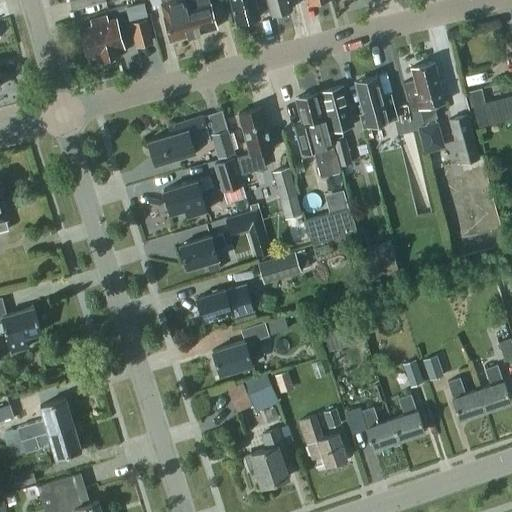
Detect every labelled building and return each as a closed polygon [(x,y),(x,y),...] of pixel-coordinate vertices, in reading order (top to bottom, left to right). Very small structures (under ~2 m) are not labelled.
[(193,34),(184,0),(166,0),(167,1),(161,3),(164,15),(170,40),(193,34)] [(208,0),(184,0),(193,34),(216,27),(208,0)] [(230,0),(236,22),(259,15),(254,0),(230,0)] [(266,0),(270,13),(291,7),(289,0),(266,0)] [(126,5),(129,17),(146,13),(143,1),(126,5)] [(116,55),(118,54),(117,50),(124,48),(116,20),(108,22),(106,16),(90,21),(92,27),(79,31),(86,56),(100,52),(101,59),(104,58),(107,61),(114,59),(116,55)] [(129,22),(136,47),(153,42),(146,18),(129,22)] [(403,82),(410,110),(419,108),(422,120),(427,119),(429,125),(419,127),(425,149),(440,145),(433,118),(437,117),(433,104),(444,101),(434,60),(411,67),(414,79),(403,82)] [(355,81),(363,112),(359,113),(362,126),(397,118),(390,92),(382,94),(377,75),(355,81)] [(342,84),(320,90),(330,130),(331,130),(340,165),(351,162),(345,136),(344,137),(341,127),(353,124),(342,84)] [(302,123),(294,125),(300,148),(301,153),(313,149),(320,176),(341,170),(336,153),(335,153),(326,122),(325,122),(318,95),(319,95),(317,91),(295,97),(302,123)] [(511,94),(472,105),(478,127),(511,117),(511,94)] [(238,112),(249,153),(237,157),(241,173),(264,167),(260,151),(273,148),(261,106),(238,112)] [(210,133),(217,157),(234,152),(222,109),(207,114),(212,133),(210,133)] [(448,118),(460,162),(479,158),(467,113),(448,118)] [(147,139),(155,163),(194,151),(192,143),(209,138),(202,115),(168,125),(170,132),(147,139)] [(212,163),(221,191),(243,184),(234,156),(212,163)] [(272,171),(285,218),(301,213),(289,166),(272,171)] [(163,189),(170,212),(185,207),(187,215),(206,209),(200,189),(213,185),(210,175),(197,179),(196,179),(163,189)] [(311,243),(356,231),(349,206),(304,219),(311,243)] [(262,223),(257,208),(227,218),(232,233),(248,228),(262,223)] [(398,218),(408,265),(439,259),(429,212),(398,218)] [(454,248),(470,243),(466,229),(450,234),(454,248)] [(187,267),(206,261),(209,271),(220,267),(214,249),(226,245),(222,233),(211,236),(210,235),(180,244),(187,267)] [(363,246),(372,279),(399,271),(389,239),(363,246)] [(257,262),(264,282),(301,271),(294,251),(257,262)] [(196,297),(203,320),(230,311),(232,316),(255,309),(247,283),(225,290),(224,288),(196,297)] [(0,321),(2,321),(11,353),(28,348),(24,336),(41,331),(33,306),(6,314),(1,297),(0,297),(0,321)] [(244,339),(212,349),(219,373),(252,363),(250,356),(263,352),(258,337),(288,328),(284,315),(240,329),(244,339)] [(422,359),(429,379),(443,374),(436,354),(422,359)] [(423,381),(415,358),(402,362),(410,386),(423,381)] [(490,384),(477,389),(484,409),(511,400),(504,380),(502,380),(497,363),(484,368),(490,384)] [(286,370),(275,374),(279,388),(291,384),(286,370)] [(226,388),(237,411),(252,404),(250,400),(272,389),(265,373),(243,383),(242,381),(226,388)] [(484,409),(477,389),(465,393),(459,376),(447,380),(452,397),(451,397),(458,418),(484,409)] [(341,382),(346,398),(362,394),(357,378),(341,382)] [(404,414),(391,418),(398,439),(424,430),(417,409),(416,409),(410,393),(398,397),(404,414)] [(3,432),(7,443),(73,423),(65,397),(39,405),(43,418),(17,426),(18,427),(3,432)] [(0,406),(0,418),(13,415),(10,404),(0,406)] [(398,439),(391,418),(379,422),(373,406),(360,410),(366,426),(365,427),(372,448),(398,439)] [(340,423),(335,407),(324,411),(329,426),(340,423)] [(299,419),(303,432),(311,457),(322,453),(325,463),(346,456),(337,431),(322,436),(315,413),(299,419)] [(73,423),(7,443),(7,444),(6,444),(9,456),(38,447),(37,445),(50,441),(55,457),(81,449),(73,423)] [(267,447),(245,454),(251,471),(256,469),(261,485),(287,477),(280,456),(286,454),(277,427),(262,432),(267,447)] [(36,481),(31,468),(12,475),(16,487),(36,481)] [(43,511),(101,511),(97,499),(83,504),(73,474),(36,485),(43,511)]
